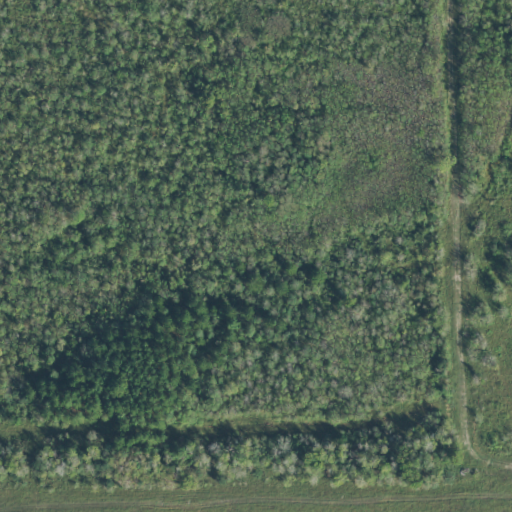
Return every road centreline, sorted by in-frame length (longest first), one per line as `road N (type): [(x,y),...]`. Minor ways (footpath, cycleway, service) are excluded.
road 1 (residential): [(454,0),(466,442),(479,458),(511,466)]
road 2 (residential): [(459,129),(194,146)]
